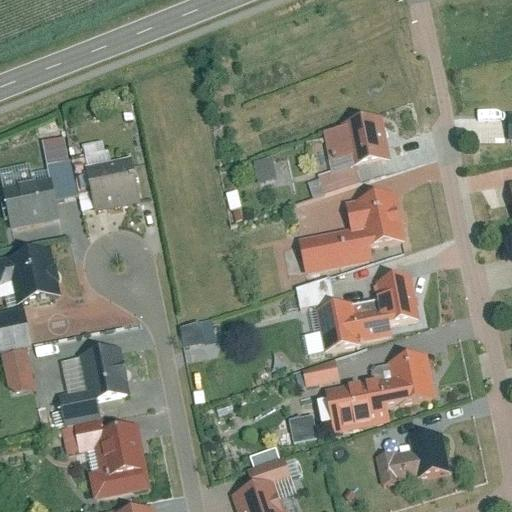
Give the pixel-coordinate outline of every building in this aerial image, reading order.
[(319,177),(324,191),(371,177),(368,166),(392,158),(380,119),(345,130),(355,166),(319,177)] [(254,163),(256,185),(289,183),(287,161),(254,163)] [(139,207),(132,167),(86,176),(93,216),(139,207)] [(59,227),(53,184),(5,191),(10,233),(59,227)] [(303,246),(308,268),(402,248),(393,202),(352,211),(357,235),(303,246)] [(57,264),(11,271),(17,317),(63,310),(57,264)] [(329,286),(298,292),(302,312),(333,306),(329,286)] [(374,306),(318,318),(325,352),(352,346),(350,336),(408,324),(400,288),(372,294),(374,306)] [(22,320),(0,325),(0,344),(26,337),(22,320)] [(183,352),(221,341),(215,320),(178,331),(183,352)] [(4,397),(31,395),(29,354),(2,356),(4,397)] [(66,427),(98,421),(95,406),(120,402),(111,354),(81,359),(88,397),(61,402),(66,427)] [(328,401),(334,427),(429,406),(419,363),(374,373),(378,390),(328,401)] [(339,384),(335,367),(302,375),(307,393),(339,384)] [(291,446),(316,443),(313,419),(288,422),(291,446)] [(94,505),(153,491),(138,427),(102,435),(99,425),(74,431),(79,456),(92,453),(97,476),(88,478),(94,505)] [(379,465),(385,486),(440,470),(432,441),(407,449),(409,456),(379,465)] [(232,502),(235,511),(271,511),(264,492),(291,482),(283,462),(245,476),(252,494),(232,502)]
